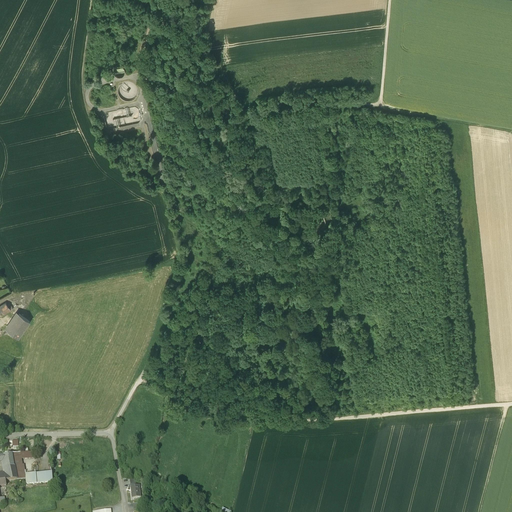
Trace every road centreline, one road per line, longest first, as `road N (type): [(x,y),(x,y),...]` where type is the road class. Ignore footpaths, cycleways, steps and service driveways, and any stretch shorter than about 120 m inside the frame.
road 1 (track): [(511,403),(230,419),(140,378)]
road 2 (track): [(334,206),(337,109),(344,102),(378,104),(389,0)]
road 3 (track): [(511,129),(378,104)]
